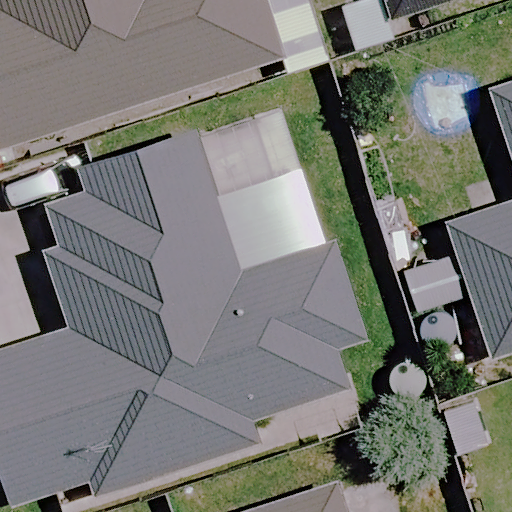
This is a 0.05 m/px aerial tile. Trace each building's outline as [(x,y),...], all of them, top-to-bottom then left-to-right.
[(0,0),(0,155),(289,55),(269,0),(0,0)] [(384,0),(398,36),(496,0),(384,0)] [(511,92),(485,102),(511,180),(511,205),(441,230),(487,366),(511,357),(511,92)] [(227,271),(188,146),(19,200),(66,351),(0,372),(0,466),(14,511),(73,511),(273,449),(263,419),(355,390),(310,245),(227,271)] [(334,511),(329,495),(275,511),(334,511)]
